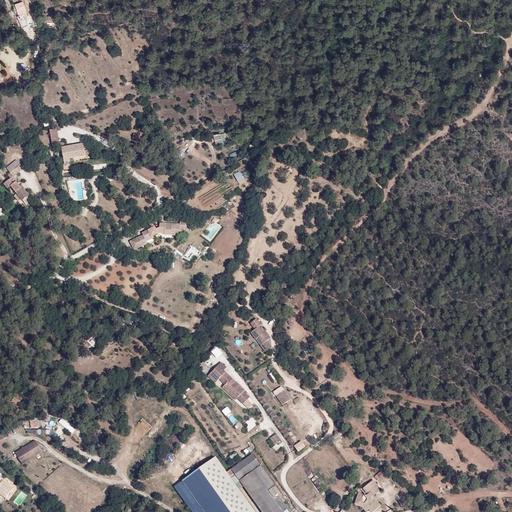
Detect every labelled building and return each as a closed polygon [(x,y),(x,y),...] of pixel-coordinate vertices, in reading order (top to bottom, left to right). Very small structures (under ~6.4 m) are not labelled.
[(25,6),(16,9),(18,15),(18,16),(21,24),(27,22),(24,15),(29,13),(28,10),(26,10),(25,6)] [(18,15),(16,9),(8,12),(10,18),(18,16),(18,15)] [(56,129),(50,130),(53,145),(59,144),(56,129)] [(86,156),(85,151),(83,144),(65,147),(64,143),(60,143),(64,163),(70,161),(70,159),(86,156)] [(22,190),(19,186),(16,182),(17,181),(13,177),(19,172),(17,168),(8,175),(11,179),(4,184),(7,188),(11,186),(23,201),(29,196),(23,189),(22,190)] [(235,174),(239,182),(246,178),(241,170),(235,174)] [(180,225),(172,224),(172,226),(165,226),(165,224),(160,223),(159,233),(164,233),(164,235),(179,236),(180,231),(184,232),(185,222),(180,221),(180,225)] [(189,259),(196,249),(192,246),(185,256),(189,259)] [(264,333),(260,326),(251,333),(256,340),(258,338),(263,344),(260,346),(265,352),(276,344),(266,331),(264,333)] [(104,337),(98,332),(96,335),(94,334),(91,338),(98,344),(104,337)] [(218,346),(212,351),(217,357),(223,353),(218,346)] [(226,367),(221,362),(210,373),(218,380),(219,378),(225,384),(238,396),(237,398),(243,403),(249,397),(243,391),(240,388),(241,387),(235,380),(234,381),(230,378),(231,377),(224,370),(226,367)] [(218,380),(210,373),(208,375),(215,383),(218,380)] [(222,387),(235,399),(237,398),(238,396),(225,384),(222,387)] [(284,391),(276,396),(283,405),(290,400),(284,391)] [(21,407),(18,406),(13,403),(11,407),(18,412),(21,407)] [(228,407),(223,410),(226,415),(231,411),(228,407)] [(72,430),(74,426),(59,417),(57,421),(72,430)] [(276,434),(271,438),(275,445),(281,441),(276,434)] [(42,453),(35,442),(15,454),(22,465),(42,453)] [(301,442),(295,446),(298,452),(305,447),(301,442)] [(261,511),(283,511),(275,500),(273,497),(280,492),(252,454),(231,469),(261,511)] [(252,511),(216,460),(183,484),(202,511),(252,511)] [(383,472),(376,474),(378,480),(385,477),(383,472)] [(13,488),(2,480),(1,482),(0,480),(0,475),(1,474),(0,473),(0,494),(5,498),(13,488)] [(371,492),(378,486),(374,480),(363,489),(368,494),(365,497),(367,499),(364,504),(369,509),(371,511),(373,511),(381,506),(373,496),(374,495),(371,492)] [(202,511),(183,484),(175,489),(190,511),(202,511)] [(381,489),(378,486),(371,492),(374,495),(381,489)] [(275,500),(283,511),(290,511),(279,496),(275,500)] [(369,509),(364,504),(361,503),(356,501),(355,504),(363,507),(366,511),(369,509)]
